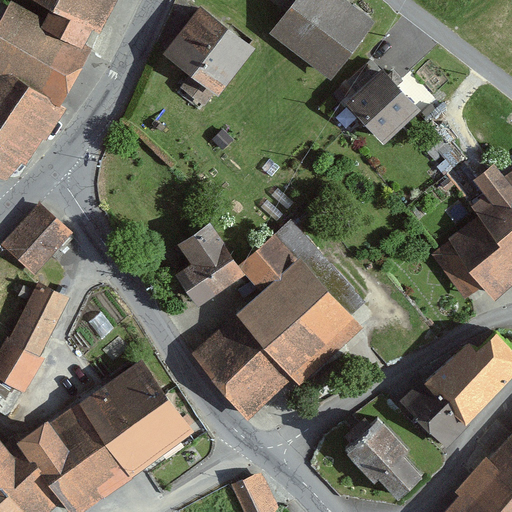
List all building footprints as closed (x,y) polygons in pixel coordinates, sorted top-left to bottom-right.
[(101,34),(118,0),(33,0),(51,8),(94,31),(101,34)] [(335,78),(378,22),(348,0),(271,0),(288,13),(274,32),(335,78)] [(221,95),(257,48),(202,6),(167,53),(221,95)] [(83,53),(94,31),(51,8),(40,30),(83,53)] [(0,73),(63,106),(90,57),(83,53),(40,30),(6,11),(0,21),(0,73)] [(387,144),(425,110),(385,66),(347,100),(387,144)] [(0,187),(4,191),(69,108),(63,106),(0,73),(0,187)] [(506,289),(511,283),(511,173),(508,176),(498,163),(477,179),(489,195),(475,206),(483,215),(452,238),(454,240),(434,254),(468,299),(485,285),(492,294),(503,285),(506,289)] [(75,230),(41,201),(3,244),(38,274),(75,230)] [(302,384),(366,324),(354,311),(367,300),(291,217),(243,261),(213,220),(180,242),(194,263),(173,276),(198,309),(248,274),(262,291),(195,351),(249,419),(294,375),(302,384)] [(71,293),(39,278),(11,337),(43,353),(71,293)] [(467,415),(511,370),(511,342),(495,325),(476,343),(468,334),(424,377),(467,415)] [(0,375),(29,391),(47,355),(43,353),(11,337),(6,335),(0,346),(0,375)] [(72,511),(81,511),(196,429),(144,356),(54,420),(50,417),(19,439),(72,511)] [(467,421),(421,379),(400,398),(446,446),(467,421)] [(425,476),(407,455),(412,451),(383,417),(345,449),(374,482),(379,478),(397,500),(425,476)] [(447,511),(511,511),(511,429),(455,491),(461,496),(447,511)] [(0,511),(48,511),(61,500),(35,464),(24,465),(0,434),(0,511)] [(272,511),(282,507),(263,470),(233,485),(246,511),(272,511)]
